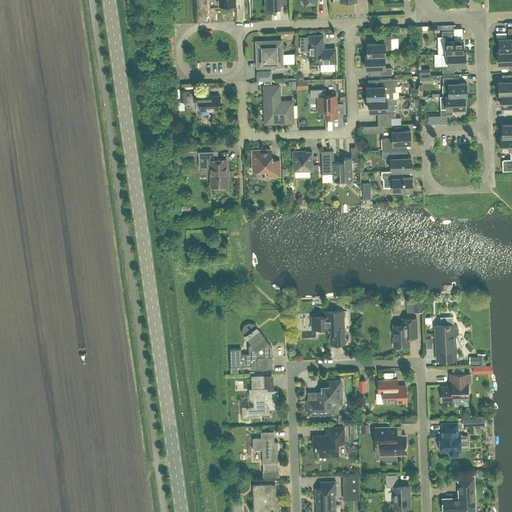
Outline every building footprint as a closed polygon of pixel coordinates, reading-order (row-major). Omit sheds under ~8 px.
[(285,0),(265,0),(266,11),(280,10),(280,3),(286,3),(285,0)] [(508,38),(499,38),(500,50),(500,51),(511,50),(511,27),(508,28),(508,38)] [(446,53),(448,53),(464,52),(463,40),(454,40),(454,30),(442,30),(442,36),(438,36),(438,53),(442,53),(446,53)] [(309,35),(309,37),(300,37),(300,51),(309,51),(310,63),(336,62),(335,48),(323,49),(323,35),(309,35)] [(385,49),(391,48),(391,35),(379,36),(379,43),(367,43),(368,55),(368,56),(385,55),(386,55),(385,49)] [(256,41),(257,67),(283,66),(282,40),(256,41)] [(500,50),(498,51),(498,63),(510,63),(510,70),(511,69),(511,50),(500,51),(500,50)] [(448,53),(446,53),(442,53),(442,72),(454,72),(454,65),(466,64),(466,52),(464,52),(448,53)] [(385,67),(385,55),(368,56),(368,55),(366,55),(366,68),(380,68),(380,75),(392,74),(392,67),(385,67)] [(257,80),(272,80),(271,71),(257,71),(257,80)] [(499,81),(499,94),(501,94),(511,93),(511,73),(511,74),(511,81),(499,81)] [(454,76),(442,76),(443,83),(443,95),(446,95),(449,95),(465,95),(467,95),(467,82),(455,83),(454,76)] [(367,86),(367,99),(369,99),(385,98),(393,97),(393,91),(398,91),(397,78),(379,79),(379,86),(367,86)] [(304,80),(304,79),(297,80),(296,80),(297,87),(297,88),(308,88),(308,86),(313,86),(313,80),(308,80),(308,79),(304,80)] [(264,104),(266,104),(267,121),(286,120),(286,117),(292,117),(291,102),(280,103),(279,85),(264,85),(264,104)] [(325,88),(310,89),(310,96),(318,96),(319,111),(325,110),(325,118),(337,117),(336,95),(325,95),(325,88)] [(220,95),(207,96),(207,90),(195,90),(196,101),(200,100),(201,110),(220,109),(220,113),(221,113),(220,95)] [(511,93),(501,94),(502,106),(511,105),(511,93)] [(443,95),(440,96),(441,115),(446,115),(453,115),(452,108),(466,107),(465,95),(449,95),(446,95),(443,95)] [(370,111),(382,111),(382,118),(395,117),(394,104),(396,104),(396,97),(393,97),(385,98),(369,99),(370,111)] [(511,123),(502,124),(503,136),(503,137),(511,136),(511,123)] [(393,137),(382,138),(382,151),(387,150),(398,150),(399,150),(399,143),(411,143),(410,130),(402,130),(402,126),(394,126),(394,130),(392,131),(393,137)] [(511,136),(503,137),(503,136),(501,136),(501,149),(510,149),(511,159),(511,136)] [(180,155),(197,154),(197,144),(179,144),(180,155)] [(280,176),(279,160),(272,160),(271,151),(268,151),(268,149),(261,149),(262,151),(254,151),(255,157),(253,157),(253,164),(256,163),(256,170),(265,170),(265,176),(280,176)] [(218,150),(198,151),(199,167),(212,167),(212,186),(227,186),(226,176),(229,176),(228,172),(226,169),(226,161),(223,158),(218,158),(218,150)] [(301,150),(292,151),(293,160),(294,160),(294,170),(310,170),(310,177),(319,177),(319,164),(312,164),(312,151),(301,152),(301,150)] [(352,161),(357,161),(357,156),(344,157),(344,162),(340,163),(340,161),(334,162),(333,150),(321,151),(322,173),(333,173),(333,181),(352,180),(352,161)] [(398,157),(398,150),(387,150),(382,151),(382,158),(391,158),(391,170),(399,170),(412,170),(411,157),(398,157)] [(412,189),(412,177),(399,177),(399,170),(391,170),(381,171),(382,178),(383,178),(384,187),(393,186),(393,190),(412,189)] [(410,299),(410,311),(414,311),(415,312),(423,312),(422,299),(414,299),(410,299)] [(312,316),(313,328),(326,327),(326,332),(333,332),(334,344),(344,343),(343,311),(326,311),(326,316),(312,316)] [(435,325),(437,360),(456,359),(455,334),(457,334),(458,333),(458,327),(456,326),(454,326),(454,324),(453,316),(440,316),(441,324),(435,325)] [(393,324),(393,327),(392,329),(392,333),(394,335),(394,346),(409,345),(409,337),(417,337),(416,317),(402,318),(403,324),(393,324)] [(252,330),(250,331),(251,331),(248,333),(248,334),(246,335),(251,342),(252,343),(249,346),(249,353),(241,354),(241,348),(230,349),(231,365),(238,365),(240,367),(243,367),(244,365),(251,365),(252,369),(273,368),(272,347),(267,341),(266,341),(261,335),(256,328),(252,330)] [(442,386),(442,400),(453,399),(453,398),(469,397),(468,382),(470,382),(470,373),(450,374),(451,386),(442,386)] [(268,389),(267,387),(264,387),(264,374),(251,375),(252,388),(249,388),(249,397),(252,401),(254,401),(254,405),(242,406),(242,417),(260,417),(260,414),(269,414),(269,409),(277,408),(277,389),(268,389)] [(398,385),(397,378),(378,379),(379,392),(384,392),(384,402),(406,401),(406,385),(398,385)] [(323,387),(322,388),(322,389),(322,391),(318,391),(318,400),(308,400),(309,413),(333,412),(332,404),(336,404),(341,399),(341,397),(342,397),(342,393),(341,392),(341,387),(341,383),(341,382),(341,381),(330,381),(329,381),(329,382),(329,385),(327,385),(326,385),(324,386),(323,387)] [(440,435),(440,450),(449,450),(449,451),(449,453),(451,454),(452,455),(454,456),(456,455),(458,454),(459,452),(459,450),(459,449),(461,449),(460,434),(458,434),(457,423),(442,423),(443,435),(440,435)] [(396,426),(390,426),(375,427),(376,454),(383,454),(383,460),(394,459),(394,453),(406,453),(406,445),(407,445),(407,442),(406,442),(406,434),(396,435),(396,426)] [(330,435),(314,436),(314,445),(320,445),(320,454),(328,453),(328,455),(338,455),(338,441),(344,441),(343,427),(330,427),(330,435)] [(262,462),(279,461),(278,442),(274,442),(274,431),(261,431),(261,432),(262,437),(253,437),(253,449),(263,449),(263,461),(262,461),(262,462)] [(342,475),(343,499),(359,499),(359,475),(342,475)] [(469,511),(475,511),(473,476),(459,476),(460,498),(442,498),(442,511),(469,511)] [(405,507),(410,507),(409,485),(398,486),(398,480),(386,480),(386,486),(393,486),(394,507),(400,507),(402,510),(405,507)] [(315,488),(316,497),(318,496),(318,511),(323,511),(328,511),(330,511),(334,511),(334,488),(336,488),(336,481),(323,481),(323,487),(315,488)] [(280,511),(280,495),(272,495),(272,483),(253,484),(253,511),(260,511),(266,511),(277,511),(280,511)] [(242,497),(234,497),(234,505),(242,505),(242,497)]
